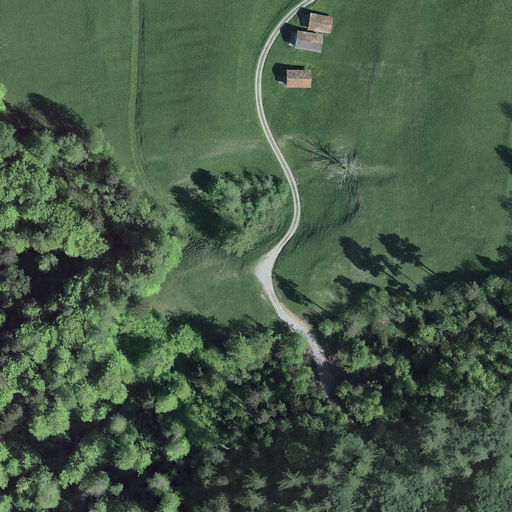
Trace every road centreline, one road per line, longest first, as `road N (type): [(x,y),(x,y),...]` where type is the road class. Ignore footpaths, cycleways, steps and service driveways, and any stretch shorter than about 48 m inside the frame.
road 1 (track): [(311,0),(275,31),(258,72),(257,109),(296,209),(267,263)]
road 2 (track): [(134,0),(130,97),(138,162)]
